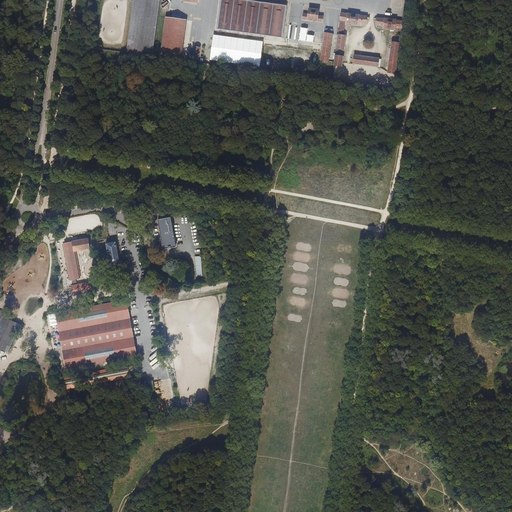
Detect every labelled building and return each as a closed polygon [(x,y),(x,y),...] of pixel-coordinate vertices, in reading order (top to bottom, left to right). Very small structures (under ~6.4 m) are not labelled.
[(133,0),(126,54),(152,57),(160,1),(152,0),(133,0)] [(220,0),(216,30),(282,38),(287,5),(245,0),(220,0)] [(302,20),(322,23),(323,17),(318,16),(319,10),(308,9),(308,15),(303,14),(302,20)] [(346,24),(358,26),(358,23),(366,24),(367,17),(359,16),(359,15),(347,14),(341,13),(340,21),(346,22),(346,24)] [(160,58),(181,61),(186,21),(165,18),(160,58)] [(382,29),(395,31),(395,28),(402,29),(403,22),(396,21),(396,20),(383,18),(383,19),(376,18),(375,25),(383,27),(382,29)] [(320,61),(328,62),(332,34),(324,33),(320,61)] [(336,49),(344,50),(346,36),(338,35),(336,49)] [(388,73),(396,74),(400,43),(392,42),(388,73)] [(334,66),(342,67),(343,56),(335,55),(334,66)] [(353,64),(377,68),(378,59),(354,56),(353,64)] [(158,220),(163,250),(176,248),(171,218),(158,220)] [(63,243),(71,281),(79,279),(75,252),(90,249),(89,239),(63,243)] [(106,244),(110,265),(120,264),(116,242),(106,244)] [(73,293),(93,288),(91,281),(71,286),(73,293)] [(55,313),(66,369),(138,356),(127,300),(55,313)] [(0,321),(0,351),(7,354),(21,327),(1,318),(0,321)] [(149,359),(152,366),(160,362),(157,355),(149,359)] [(128,365),(63,377),(65,389),(130,377),(128,365)]
